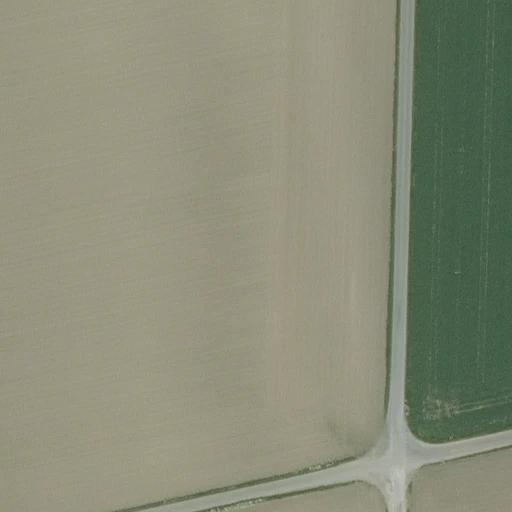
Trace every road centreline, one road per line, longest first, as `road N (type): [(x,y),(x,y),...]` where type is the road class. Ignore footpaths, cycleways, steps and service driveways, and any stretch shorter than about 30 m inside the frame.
road 1 (unclassified): [(414,0),(402,450)]
road 2 (unclassified): [(402,450),(125,511)]
